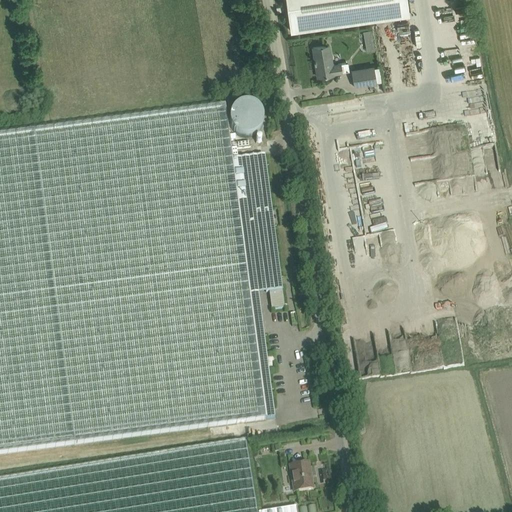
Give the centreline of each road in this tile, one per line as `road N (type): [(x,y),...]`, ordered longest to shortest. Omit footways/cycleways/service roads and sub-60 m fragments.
road 1 (unclassified): [(349,511),(266,0)]
road 2 (unknown): [(392,95),(411,275),(399,303),(381,312),(354,298),(315,108)]
road 3 (unknown): [(426,0),(431,86),(421,95),(392,95)]
